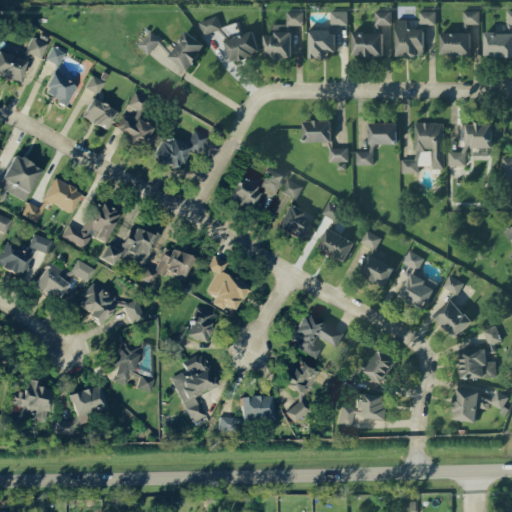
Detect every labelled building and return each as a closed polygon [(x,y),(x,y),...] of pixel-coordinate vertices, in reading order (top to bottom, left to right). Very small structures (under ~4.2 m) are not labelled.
[(347,10),(330,11),(330,25),(347,25),(347,10)] [(391,24),(391,10),(374,11),(374,24),(391,24)] [(435,24),(435,10),(418,11),(418,24),(435,24)] [(479,10),(462,10),(462,23),(479,23),(479,10)] [(291,57),(290,25),(303,25),(303,11),(286,11),(286,24),(272,24),(272,34),(264,35),(264,57),(291,57)] [(198,22),(203,35),(221,28),(216,15),(198,22)] [(396,56),(424,55),(423,28),(407,28),(406,19),(395,19),(396,56)] [(334,30),(309,30),(309,58),(327,57),(327,51),(335,51),(334,30)] [(137,45),(147,55),(160,40),(150,31),(137,45)] [(168,56),(187,70),(205,45),(186,31),(168,56)] [(440,55),(471,54),(470,31),(440,32),(440,55)] [(511,55),(511,31),(484,33),(484,57),(511,55)] [(258,55),(255,32),(225,37),(229,60),(258,55)] [(352,57),(383,56),(382,32),(352,32),(352,57)] [(25,51),(40,57),(47,42),(31,36),(25,51)] [(58,64),(64,52),(51,45),(45,58),(58,64)] [(0,75),(19,81),(26,59),(0,50),(0,75)] [(42,91),(65,105),(76,85),(53,72),(42,91)] [(97,94),(104,81),(91,74),(84,87),(97,94)] [(139,113),(147,98),(134,91),(126,106),(139,113)] [(116,111),(92,96),(81,115),(105,129),(116,111)] [(121,138),(146,153),(158,131),(124,111),(115,126),(125,132),(121,138)] [(331,119),(303,120),(304,142),(332,141),(331,119)] [(368,123),(369,144),(397,143),(397,122),(368,123)] [(444,167),(444,122),(415,122),(414,149),(419,150),(419,167),(444,167)] [(492,122),(465,123),(465,151),(472,151),(472,159),(487,159),(487,148),(492,148),(492,122)] [(197,154),(206,135),(193,129),(185,145),(161,134),(151,156),(179,169),(188,149),(197,154)] [(328,147),(329,161),(348,161),(347,147),(328,147)] [(373,164),(372,150),(356,151),(356,164),(373,164)] [(465,165),(464,151),(448,152),(448,165),(465,165)] [(25,199),(40,167),(13,154),(1,178),(0,181),(0,198),(1,199),(5,190),(25,199)] [(511,156),(502,157),(501,182),(510,182),(510,205),(511,205),(511,156)] [(418,172),(418,158),(402,159),(402,173),(418,172)] [(284,175),(270,167),(260,184),(274,192),(284,175)] [(259,185),(236,175),(226,199),(250,208),(259,185)] [(42,198),(69,212),(80,191),(53,177),(42,198)] [(303,186),(287,178),(280,192),(295,200),(303,186)] [(104,241),(119,212),(94,199),(79,229),(67,223),(61,236),(84,247),(91,234),(104,241)] [(41,208),(27,201),(21,213),(35,220),(41,208)] [(321,213),(337,221),(343,208),(327,201),(321,213)] [(276,228),(301,240),(311,220),(301,215),(303,211),(287,203),(276,228)] [(0,229),(6,232),(11,218),(0,213),(0,229)] [(119,251),(142,263),(157,236),(134,224),(119,251)] [(511,226),(503,230),(506,237),(511,241),(511,239),(511,251),(508,256),(511,259),(511,226)] [(317,250),(345,262),(354,240),(326,228),(317,250)] [(381,237),(366,229),(360,242),(374,250),(381,237)] [(47,253),(52,240),(34,232),(28,245),(47,253)] [(31,257),(7,242),(0,253),(0,264),(19,277),(31,257)] [(99,257),(112,264),(119,251),(106,244),(99,257)] [(183,278),(192,257),(165,244),(154,269),(145,264),(139,277),(153,283),(158,272),(164,275),(166,270),(183,278)] [(399,297),(424,309),(437,281),(417,272),(423,257),(408,250),(403,263),(412,267),(399,297)] [(206,290),(216,295),(212,302),(234,312),(247,283),(221,271),(226,261),(212,254),(206,268),(214,271),(206,290)] [(386,285),(393,264),(367,255),(359,275),(386,285)] [(88,280),(94,267),(76,259),(70,271),(88,280)] [(56,274),(60,269),(49,261),(31,285),(40,291),(43,288),(56,298),(67,282),(56,274)] [(442,287),(457,294),(463,282),(448,274),(442,287)] [(85,297),(78,304),(98,323),(117,303),(93,280),(81,294),(85,297)] [(131,322),(144,316),(135,298),(122,304),(131,322)] [(433,313),(453,337),(471,322),(452,298),(433,313)] [(184,334),(204,342),(215,313),(195,305),(184,334)] [(343,333),(305,310),(289,337),(296,340),(293,345),(314,358),(320,348),(312,344),(317,335),(336,346),(343,333)] [(501,340),(495,325),(482,329),(488,345),(501,340)] [(166,349),(183,349),(183,328),(179,328),(179,336),(166,336),(166,349)] [(141,345),(118,337),(109,365),(115,367),(111,379),(125,384),(129,370),(132,371),(141,345)] [(363,371),(381,383),(397,360),(379,348),(363,371)] [(460,377),(496,376),(495,361),(486,361),(486,348),(459,349),(460,377)] [(170,376),(191,422),(205,415),(195,394),(216,384),(201,352),(182,361),(185,370),(170,376)] [(288,416),(299,420),(306,404),(302,402),(316,368),(299,361),(297,365),(288,362),(280,382),(299,390),(288,416)] [(360,369),(349,364),(342,380),(354,385),(360,369)] [(153,378),(140,373),(135,387),(149,391),(153,378)] [(50,388),(36,386),(36,379),(28,378),(26,392),(11,390),(9,404),(21,405),(21,412),(33,413),(33,420),(46,421),(50,388)] [(106,406),(97,383),(68,394),(77,417),(106,406)] [(476,421),(477,408),(487,409),(488,405),(504,406),(506,393),(494,391),(493,398),(481,396),(482,391),(456,388),(452,418),(476,421)] [(362,417),(384,419),(386,395),(355,392),(354,407),(362,408),(362,417)] [(270,394),(239,396),(240,419),(271,418),(270,394)] [(350,426),(354,408),(340,405),(336,423),(350,426)] [(16,427),(17,413),(6,412),(5,426),(16,427)] [(218,430),(235,431),(235,416),(218,416),(218,430)] [(73,435),(74,420),(54,419),(53,433),(73,435)]
